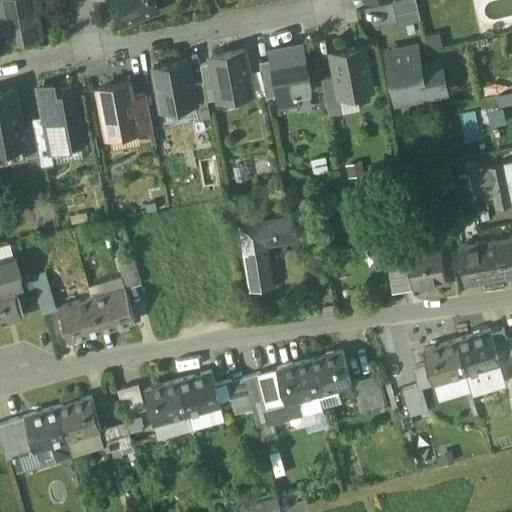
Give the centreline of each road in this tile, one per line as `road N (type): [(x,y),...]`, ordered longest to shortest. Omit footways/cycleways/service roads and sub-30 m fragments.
road 1 (residential): [(511,293),(16,376)]
road 2 (residential): [(333,0),(93,47)]
